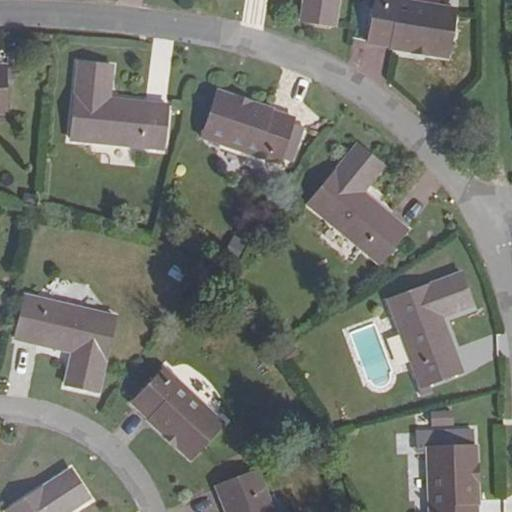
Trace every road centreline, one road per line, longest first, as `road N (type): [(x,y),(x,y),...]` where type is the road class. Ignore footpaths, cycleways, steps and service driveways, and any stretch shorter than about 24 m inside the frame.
road 1 (residential): [(0,18),(212,41),(298,64),(370,111),(436,168),(463,205)]
road 2 (residential): [(153,511),(149,493),(112,454),(52,422),(0,413)]
